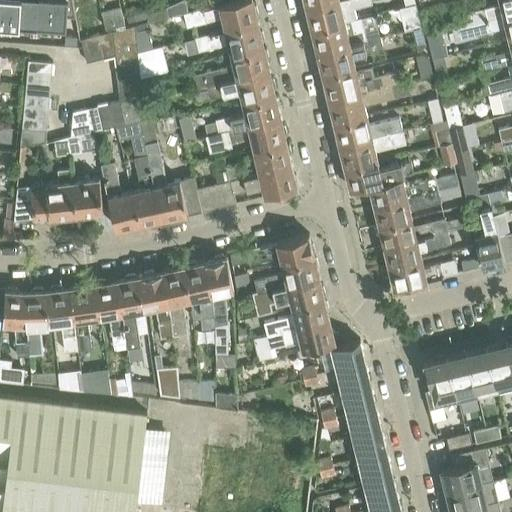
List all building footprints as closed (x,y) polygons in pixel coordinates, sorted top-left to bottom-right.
[(0,0),(0,20),(37,24),(38,0),(0,0)] [(38,0),(37,24),(53,25),(54,0),(38,0)] [(54,0),(53,25),(66,26),(67,14),(75,15),(76,15),(72,0),(54,0)] [(225,0),(188,9),(184,10),(188,25),(221,17),(224,28),(258,20),(257,16),(256,14),(258,12),(256,4),(254,3),(253,1),(253,0),(225,0)] [(372,1),(371,0),(322,0),(306,4),(309,14),(307,16),(309,24),(311,25),(312,26),(356,15),(354,6),(372,1)] [(453,13),(456,26),(511,12),(511,0),(499,0),(500,2),(469,10),(453,13)] [(405,28),(412,27),(421,24),(415,1),(405,4),(399,5),(405,28)] [(144,6),(132,8),(134,18),(146,15),(144,6)] [(166,6),(146,11),(148,19),(168,15),(166,6)] [(312,29),(311,31),(313,39),(315,40),(317,49),(366,38),(380,34),(374,11),(356,15),(344,18),(312,26),(312,29)] [(122,12),(104,17),(106,25),(114,23),(123,20),(122,12)] [(511,12),(456,26),(447,28),(450,39),(506,26),(509,38),(511,37),(511,12)] [(224,28),(194,35),(197,49),(227,42),(229,50),(230,54),(264,46),(262,39),(264,37),(262,30),(260,28),(258,20),(224,28)] [(136,24),(111,30),(115,53),(116,63),(140,60),(139,48),(136,24)] [(421,24),(412,27),(417,49),(421,48),(425,43),(421,24)] [(149,26),(136,29),(139,48),(154,45),(149,26)] [(111,30),(97,33),(103,56),(115,53),(111,30)] [(97,33),(81,37),(86,60),(103,56),(97,33)] [(65,34),(64,44),(76,45),(77,35),(65,34)] [(380,34),(366,38),(317,49),(320,59),(318,61),(320,68),(322,70),(323,72),(356,64),(353,54),(383,47),(380,34)] [(483,68),(511,61),(511,37),(509,38),(511,49),(480,56),(483,68)] [(154,45),(139,48),(140,60),(141,72),(141,73),(169,67),(163,43),(154,45)] [(232,64),(191,74),(193,86),(269,68),(267,58),(268,55),(266,48),(264,47),(264,46),(230,54),(232,64)] [(433,56),(438,79),(448,77),(443,54),(433,56)] [(28,58),(27,68),(52,71),(53,60),(28,58)] [(140,60),(116,63),(117,75),(141,72),(140,60)] [(432,73),(430,63),(419,65),(422,76),(432,73)] [(327,89),(329,98),(400,81),(397,68),(374,74),(371,64),(357,68),(356,64),(323,72),(324,78),(323,80),(325,88),(327,89)] [(27,68),(26,80),(51,83),(52,71),(27,68)] [(269,68),(193,86),(197,99),(235,90),(237,98),(241,97),(242,102),(275,94),(275,93),(274,89),(274,86),(275,84),(273,77),(271,76),(270,73),(269,68)] [(141,72),(117,75),(118,87),(142,84),(141,73),(141,72)] [(488,83),(480,85),(483,94),(489,92),(511,86),(511,74),(487,80),(488,83)] [(400,81),(329,98),(331,108),(330,110),(332,117),(334,118),(334,120),(367,112),(365,103),(410,92),(407,79),(400,81)] [(26,80),(25,91),(50,94),(51,83),(26,80)] [(452,82),(439,85),(442,98),(455,95),(452,82)] [(142,84),(118,87),(119,99),(120,100),(144,97),(142,84)] [(511,86),(489,92),(493,111),(511,106),(511,86)] [(25,91),(24,103),(49,106),(50,94),(25,91)] [(244,110),(215,118),(218,130),(280,115),(278,105),(280,103),(278,96),(275,94),(242,102),(244,110)] [(433,121),(443,118),(438,95),(428,98),(433,121)] [(144,97),(120,100),(125,122),(138,119),(146,117),(144,97)] [(119,99),(97,104),(102,126),(117,123),(125,122),(120,100),(119,99)] [(447,117),(449,126),(463,123),(457,100),(444,103),(447,117)] [(24,103),(23,114),(48,117),(49,106),(24,103)] [(97,104),(85,106),(90,129),(94,128),(102,126),(97,104)] [(73,109),(71,133),(90,129),(85,106),(73,109)] [(190,112),(178,115),(184,138),(195,135),(190,112)] [(340,143),(402,128),(399,117),(370,124),(367,112),(334,120),(335,123),(334,125),(335,133),(338,134),(340,143)] [(23,114),(22,125),(47,128),(48,117),(23,114)] [(218,130),(205,133),(209,151),(231,145),(230,141),(250,136),(253,149),(287,141),(285,134),(286,132),(285,124),(282,123),(280,115),(218,130)] [(151,116),(138,119),(141,132),(145,152),(159,216),(161,215),(162,217),(184,212),(177,178),(165,180),(158,149),(151,116)] [(443,118),(433,121),(439,144),(440,144),(453,141),(449,126),(447,117),(443,118)] [(125,122),(117,123),(120,136),(129,134),(141,132),(138,119),(125,122)] [(453,141),(455,149),(469,146),(464,122),(463,123),(449,126),(453,141)] [(511,123),(499,127),(502,138),(511,135),(511,123)] [(21,138),(20,145),(26,144),(46,140),(47,128),(22,125),(21,138)] [(71,133),(66,134),(69,151),(99,148),(94,128),(90,129),(71,133)] [(346,167),(379,159),(376,149),(405,142),(402,128),(340,143),(342,153),(341,155),(343,163),(345,164),(346,167)] [(66,134),(55,137),(56,153),(69,151),(66,134)] [(511,135),(502,138),(504,149),(511,147),(511,135)] [(227,169),(215,172),(217,181),(292,163),(290,155),(289,152),(291,150),(289,143),(287,142),(287,141),(253,149),(255,158),(226,165),(227,169)] [(453,141),(440,144),(444,162),(457,159),(455,149),(453,141)] [(20,145),(18,174),(23,175),(26,144),(20,145)] [(469,146),(455,149),(457,159),(460,173),(475,169),(469,146)] [(139,186),(131,188),(134,204),(132,204),(136,221),(142,220),(144,221),(152,219),(153,217),(159,216),(145,152),(133,155),(139,186)] [(113,159),(102,162),(111,208),(116,226),(125,224),(127,225),(134,223),(135,221),(136,221),(132,204),(134,204),(131,188),(120,190),(113,159)] [(402,174),(413,171),(410,159),(380,166),(379,159),(346,167),(344,169),(346,177),(348,178),(351,187),(370,182),(402,174)] [(217,181),(196,186),(201,209),(236,200),(234,190),(263,183),(265,193),(297,185),(296,182),(298,180),(296,173),(294,172),(292,163),(217,181)] [(15,203),(14,218),(21,217),(43,215),(49,214),(50,215),(76,212),(73,178),(71,166),(58,167),(58,173),(59,179),(40,181),(17,184),(16,196),(15,203)] [(475,169),(460,173),(466,196),(475,194),(481,193),(475,169)] [(370,183),(369,185),(370,193),(373,194),(375,204),(458,183),(456,171),(436,176),(435,175),(404,182),(402,174),(370,182),(370,183)] [(193,174),(177,178),(184,212),(201,209),(196,186),(193,174)] [(99,175),(73,178),(76,212),(104,209),(99,175)] [(380,224),(413,216),(411,208),(442,201),(441,199),(461,194),(458,183),(375,204),(377,211),(375,213),(377,220),(379,221),(380,224)] [(500,188),(488,191),(491,202),(502,199),(500,188)] [(481,193),(475,194),(483,231),(474,234),(482,264),(504,258),(498,234),(493,213),(491,202),(488,191),(481,193)] [(4,217),(3,229),(13,230),(14,218),(15,203),(9,202),(7,218),(5,217),(4,217)] [(504,211),(493,213),(498,234),(508,232),(504,211)] [(448,229),(468,224),(466,213),(446,219),(445,216),(414,224),(413,216),(380,224),(380,225),(379,227),(380,234),(383,235),(385,245),(448,229)] [(13,230),(12,235),(22,234),(21,217),(14,218),(13,230)] [(448,229),(385,245),(387,252),(385,254),(387,261),(389,263),(390,265),(422,257),(421,249),(451,242),(448,229)] [(498,234),(504,258),(511,256),(511,230),(508,232),(498,234)] [(309,231),(246,247),(230,251),(233,262),(249,258),(250,260),(278,253),(280,262),(314,253),(313,251),(314,249),(313,242),(311,240),(309,231)] [(214,257),(203,259),(210,293),(212,324),(213,351),(225,351),(225,337),(228,337),(227,321),(225,321),(222,290),(234,287),(227,254),(225,254),(222,253),(215,254),(214,257)] [(253,276),(256,289),(319,274),(317,265),(318,263),(316,256),(314,255),(314,253),(280,262),(282,270),(253,276)] [(460,260),(462,269),(478,265),(476,256),(460,260)] [(392,276),(395,285),(458,270),(454,257),(424,264),(422,257),(390,265),(390,266),(388,268),(390,275),(392,276)] [(186,263),(183,264),(188,298),(197,296),(200,327),(212,324),(210,293),(203,259),(196,261),(194,259),(187,261),(186,263)] [(180,299),(188,298),(183,264),(182,264),(180,262),(173,264),(171,266),(161,269),(166,301),(170,334),(185,331),(180,299)] [(166,301),(161,269),(154,270),(152,268),(145,270),(143,272),(138,273),(144,307),(155,306),(160,337),(170,334),(166,301)] [(245,270),(235,273),(238,283),(247,281),(245,270)] [(125,276),(115,278),(123,342),(124,347),(136,345),(134,333),(131,310),(144,307),(138,273),(136,274),(134,272),(127,273),(125,276)] [(256,289),(252,290),(257,311),(273,307),(271,300),(288,296),(290,304),(324,296),(324,294),(325,292),(323,285),(321,283),(319,274),(256,289)] [(111,344),(123,342),(115,278),(108,279),(105,277),(98,278),(97,281),(93,281),(97,315),(107,313),(111,344)] [(79,283),(68,284),(77,349),(91,347),(87,316),(97,315),(93,281),(90,282),(88,280),(80,281),(79,283)] [(50,287),(48,287),(52,321),(60,321),(64,351),(67,350),(77,349),(68,284),(61,285),(59,283),(52,284),(50,287)] [(3,310),(2,321),(14,322),(16,354),(29,353),(22,288),(18,288),(16,286),(9,285),(7,287),(5,287),(3,310)] [(34,286),(33,288),(22,288),(29,353),(43,352),(41,323),(49,322),(52,321),(48,287),(44,287),(42,285),(34,286)] [(262,320),(265,333),(329,318),(327,308),(328,306),(327,299),(325,298),(324,296),(290,304),(292,313),(262,320)] [(299,339),(301,347),(335,339),(334,337),(335,335),(334,328),(331,326),(329,318),(265,333),(268,346),(299,339)] [(238,326),(238,340),(248,337),(246,325),(238,326)] [(335,343),(331,344),(337,368),(366,361),(360,337),(335,343)] [(511,361),(507,339),(487,344),(498,390),(511,386),(511,361)] [(487,344),(467,349),(478,394),(478,395),(498,390),(487,344)] [(447,353),(458,399),(478,394),(467,349),(447,353)] [(458,399),(447,353),(424,359),(430,381),(432,380),(433,386),(424,388),(429,406),(458,399)] [(0,378),(22,381),(23,366),(10,365),(10,358),(0,357),(0,378)] [(366,361),(337,368),(343,391),(371,385),(366,361)] [(177,395),(175,379),(174,364),(155,365),(159,392),(177,395)] [(314,364),(300,367),(303,377),(316,373),(314,364)] [(107,366),(80,369),(82,389),(111,392),(109,375),(107,366)] [(79,367),(57,370),(59,386),(82,389),(80,369),(79,367)] [(55,381),(54,370),(30,371),(30,378),(55,381)] [(316,373),(303,377),(305,386),(319,383),(316,373)] [(155,391),(154,381),(130,378),(132,389),(155,391)] [(196,397),(195,378),(175,379),(177,395),(196,397)] [(210,399),(210,389),(210,385),(213,385),(213,378),(195,378),(196,397),(210,399)] [(343,391),(348,413),(376,406),(371,385),(343,391)] [(235,392),(214,389),(214,399),(214,405),(236,407),(235,392)] [(134,511),(146,410),(0,392),(0,511),(134,511)] [(348,413),(354,436),(382,429),(376,406),(348,413)] [(320,410),(322,419),(336,416),(334,407),(321,410),(320,410)] [(322,419),(324,427),(324,429),(338,426),(336,416),(322,419)] [(488,437),(501,434),(498,423),(486,426),(488,437)] [(488,437),(486,426),(473,429),(476,440),(488,437)] [(354,436),(359,458),(360,457),(386,451),(387,451),(382,429),(354,436)] [(469,429),(446,435),(448,447),(471,441),(469,429)] [(441,467),(446,489),(493,478),(485,444),(450,452),(453,464),(441,467)] [(387,451),(359,458),(364,479),(389,473),(393,473),(387,451)] [(316,458),(318,467),(332,464),(330,455),(316,458)] [(318,467),(320,476),(334,473),(332,464),(318,467)] [(389,473),(364,479),(365,483),(371,507),(399,500),(393,476),(393,473),(389,473)] [(493,478),(446,489),(451,510),(498,499),(493,478)] [(501,511),(498,499),(451,510),(452,511),(501,511)] [(402,511),(399,500),(371,507),(372,511),(402,511)] [(334,506),(335,511),(350,511),(348,503),(334,506)]
